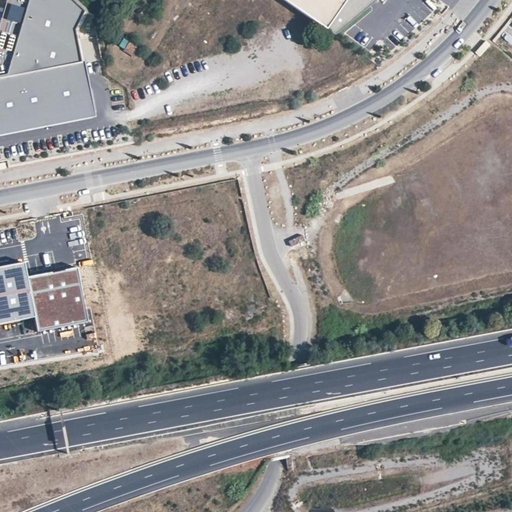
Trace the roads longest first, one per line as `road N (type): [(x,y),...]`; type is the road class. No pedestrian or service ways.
road 1 (motorway): [(511,350),(0,446)]
road 2 (motorway): [(54,511),(290,433),(511,386)]
road 3 (residential): [(249,147),(316,131),(375,103),(441,53),(487,0)]
road 4 (residential): [(249,147),(0,196)]
road 5 (unclassified): [(250,511),(275,461),(300,347),(298,305)]
road 6 (residential): [(249,147),(269,252),(298,305)]
